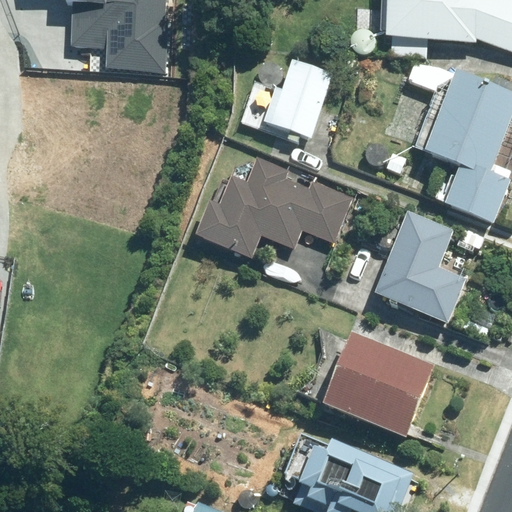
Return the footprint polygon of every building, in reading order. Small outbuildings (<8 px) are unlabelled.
[(427,44),(478,44),(478,40),(511,51),(511,0),(389,0),(389,43),(392,43),(392,56),(427,57),(427,44)] [(377,19),(364,19),(365,31),(377,31),(377,19)] [(296,73),(275,137),(314,150),(334,86),(296,73)] [(465,181),(451,218),(497,235),(511,194),(511,190),(494,184),(509,144),(511,144),(511,104),(441,78),(418,74),(412,90),(440,100),(419,160),(432,165),(431,168),(465,181)] [(394,162),(389,176),(403,181),(408,166),(394,162)] [(201,250),(255,269),(264,246),(298,258),(304,239),(337,251),(354,204),(314,190),(311,197),(287,189),(290,181),(260,171),(251,195),(235,190),(225,220),(214,216),(201,250)] [(412,226),(380,309),(451,337),(469,290),(442,280),(456,244),(412,226)] [(357,351),(331,424),(413,454),(439,380),(357,351)] [(405,511),(415,485),(305,446),(290,490),(308,496),(305,505),(302,503),(298,511),(405,511)]
